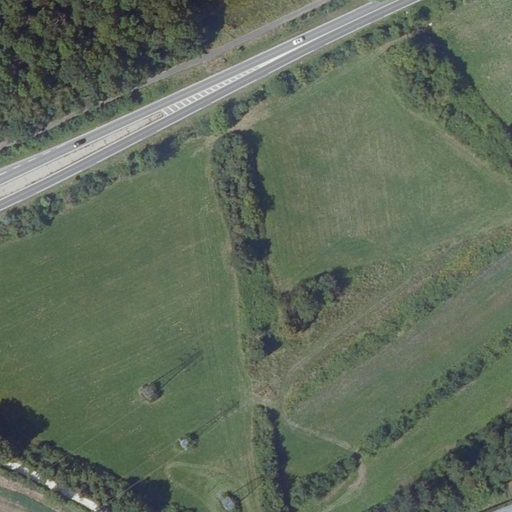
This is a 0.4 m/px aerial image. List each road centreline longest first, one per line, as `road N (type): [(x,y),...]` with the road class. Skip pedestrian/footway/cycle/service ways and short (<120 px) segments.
road 1 (secondary): [(0,207),(359,17)]
road 2 (secondary): [(359,17),(42,158)]
